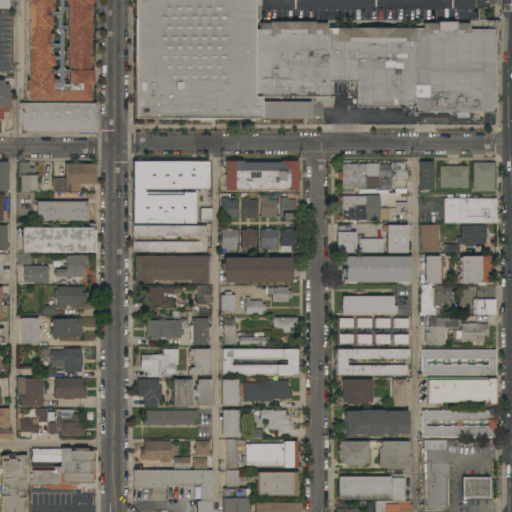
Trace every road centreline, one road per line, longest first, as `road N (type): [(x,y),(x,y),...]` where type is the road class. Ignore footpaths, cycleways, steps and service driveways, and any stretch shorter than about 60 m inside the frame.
road 1 (residential): [(0,147),(511,142)]
road 2 (tertiary): [(114,511),(114,0)]
road 3 (tertiary): [(316,511),(318,144)]
